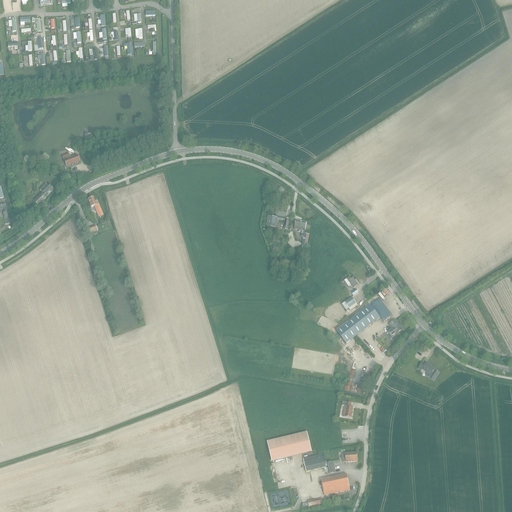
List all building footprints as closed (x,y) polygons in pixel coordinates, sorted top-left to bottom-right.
[(77,155),(64,160),(66,167),(79,162),(77,155)] [(38,206),(53,190),(49,186),(48,187),(45,184),(39,190),(42,193),(33,202),(38,206)] [(98,212),(98,210),(96,205),(99,204),(97,200),(95,201),(93,197),(87,200),(91,208),(94,206),(96,211),(96,212),(98,212)] [(275,228),(277,217),(268,215),(266,226),(275,228)] [(295,220),(294,229),(302,230),(301,237),(303,237),(302,246),(307,247),(309,235),(304,234),(306,222),(295,220)] [(349,277),(344,281),(348,287),(351,285),(353,289),(358,285),(353,278),(351,279),(349,277)] [(357,305),(351,297),(344,302),(341,304),(345,310),(348,308),(350,310),(357,305)] [(380,300),(360,315),(359,314),(336,331),(346,344),(369,327),(368,326),(379,318),(383,323),(392,316),(380,300)] [(395,334),(402,329),(395,320),(389,325),(391,328),(387,331),(391,337),(395,334)] [(422,362),(418,369),(421,371),(422,369),(431,375),(435,369),(426,363),(425,364),(422,362)] [(351,403),(343,402),(342,406),(344,406),(342,417),(351,418),(353,407),(350,407),(351,403)] [(312,452),(307,433),(268,442),(273,462),(312,452)] [(357,462),(357,453),(345,454),(345,457),(343,457),(343,463),(346,462),(346,463),(357,462)] [(303,460),(306,472),(325,468),(322,455),(303,460)] [(329,474),(335,473),(333,461),(327,463),(329,474)] [(321,480),(324,496),(350,490),(347,475),(321,480)] [(322,504),(321,499),(315,500),(308,501),(309,507),(322,504)]
